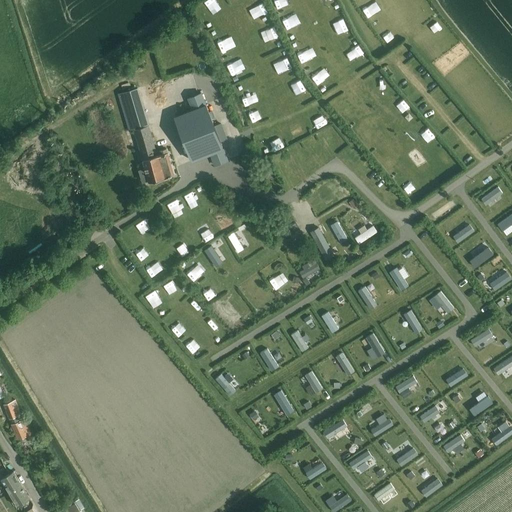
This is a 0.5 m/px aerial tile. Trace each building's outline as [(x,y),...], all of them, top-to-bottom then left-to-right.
[(137,88),(118,94),(127,125),(128,131),(134,129),(145,168),(139,170),(142,182),(148,181),(149,182),(174,175),(166,149),(160,151),(161,154),(155,156),(154,152),(156,152),(148,125),(146,119),(137,88)] [(214,165),(227,160),(223,149),(220,140),(201,93),(188,98),(193,110),(175,117),(192,160),(210,153),(214,165)] [(353,199),(349,202),(353,208),(357,205),(353,199)] [(279,239),(298,229),(294,220),(275,231),(279,239)] [(310,231),(326,259),(334,255),(318,227),(310,231)] [(275,293),(269,296),(272,301),(278,298),(275,293)] [(4,404),(12,424),(13,426),(10,427),(12,431),(14,430),(18,439),(31,433),(27,425),(24,419),(21,420),(19,415),(21,414),(15,399),(4,404)] [(57,463),(52,467),(56,473),(61,469),(57,463)] [(5,485),(10,492),(22,485),(13,471),(1,478),(5,485)] [(30,498),(22,485),(10,492),(14,499),(11,500),(14,504),(16,503),(18,505),(30,498)] [(75,511),(80,509),(76,501),(55,511),(75,511)]
